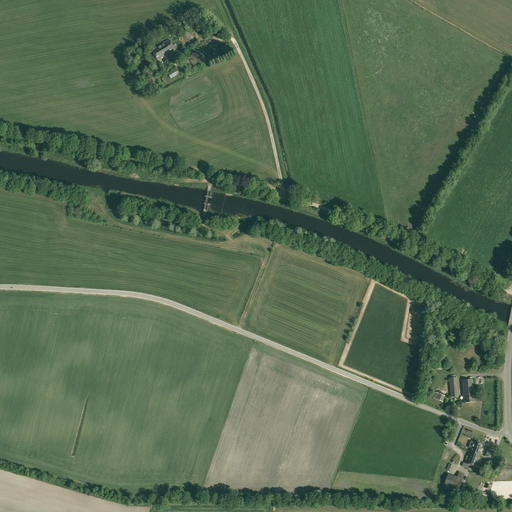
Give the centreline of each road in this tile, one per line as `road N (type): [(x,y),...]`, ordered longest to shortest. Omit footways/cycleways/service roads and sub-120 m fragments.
road 1 (unclassified): [(509,432),(490,433),(157,299),(0,288)]
road 2 (track): [(286,194),(511,292)]
road 3 (track): [(286,194),(262,103),(227,17)]
